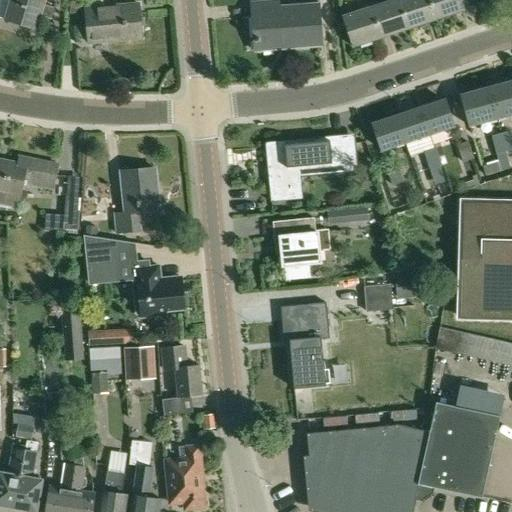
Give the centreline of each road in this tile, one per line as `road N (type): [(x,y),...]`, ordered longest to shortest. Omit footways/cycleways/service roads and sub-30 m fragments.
road 1 (residential): [(245,511),(203,111)]
road 2 (residential): [(511,37),(346,94),(203,111)]
road 3 (residential): [(203,111),(85,114),(0,103)]
